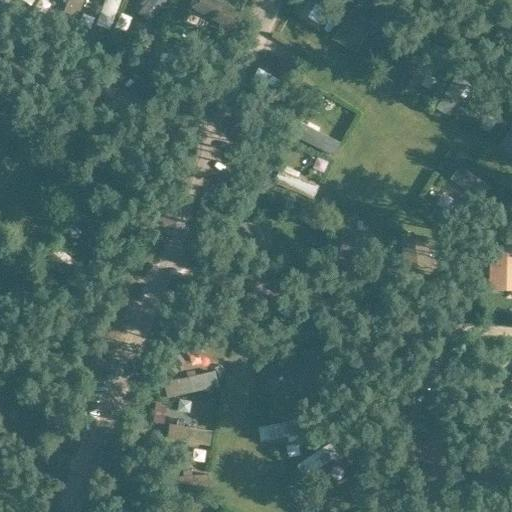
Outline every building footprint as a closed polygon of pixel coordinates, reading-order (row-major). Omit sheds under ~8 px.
[(80,12),(83,0),(68,0),(66,9),(80,12)] [(88,0),(84,24),(99,27),(103,0),(88,0)] [(105,0),(99,26),(113,29),(120,0),(105,0)] [(151,0),(151,2),(164,10),(170,0),(151,0)] [(231,41),(243,11),(216,0),(197,0),(188,24),(231,41)] [(331,37),(350,51),(367,29),(349,14),(331,37)] [(404,94),(417,69),(399,60),(387,85),(404,94)] [(305,120),(296,135),(329,156),(339,141),(305,120)] [(511,121),(498,148),(511,154),(511,121)] [(57,122),(49,158),(79,165),(82,149),(80,148),(84,128),(57,122)] [(445,183),(481,207),(495,187),(459,163),(445,183)] [(282,166),(276,181),(318,199),(324,184),(282,166)] [(342,243),(353,246),(360,216),(349,213),(342,243)] [(272,250),(271,222),(228,223),(230,252),(272,250)] [(425,236),(400,239),(405,275),(430,271),(425,236)] [(511,244),(488,245),(490,289),(511,289),(511,244)] [(392,257),(386,264),(395,271),(401,264),(392,257)] [(317,345),(296,353),(309,388),(331,380),(317,345)] [(170,365),(165,371),(172,378),(178,372),(170,365)] [(503,390),(495,397),(502,405),(510,398),(503,390)] [(152,417),(152,425),(163,425),(163,418),(152,417)] [(255,426),(257,442),(272,440),(270,425),(255,426)]
